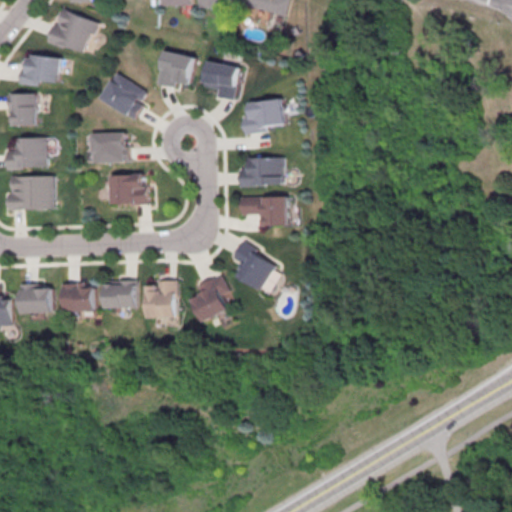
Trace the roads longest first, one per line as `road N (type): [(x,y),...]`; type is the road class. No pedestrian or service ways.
road 1 (residential): [(0,37),(10,249),(186,237),(207,209),(207,168),(190,140)]
road 2 (tertiary): [(511,379),(288,511)]
